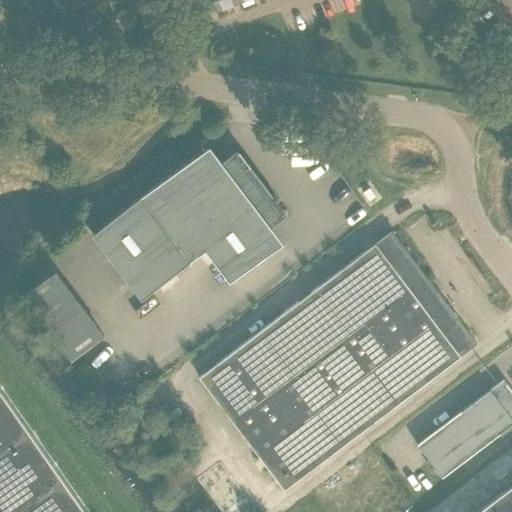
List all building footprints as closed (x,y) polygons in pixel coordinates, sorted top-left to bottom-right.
[(239,2),(237,0),(211,0),(216,11),(239,2)] [(217,165),(205,149),(93,234),(142,299),(206,251),(230,283),(279,246),(267,230),(284,217),(234,152),(217,165)] [(474,343),(389,231),(196,375),(283,489),(398,401),(474,343)] [(105,337),(56,272),(23,297),(72,362),(105,337)] [(511,392),(501,378),(423,435),(414,441),(440,476),(511,423),(511,422),(511,392)] [(89,511),(83,511),(8,405),(0,393),(0,511),(93,511),(92,511),(89,511)] [(189,434),(196,429),(190,422),(184,427),(189,434)] [(511,511),(511,481),(470,511),(511,511)]
